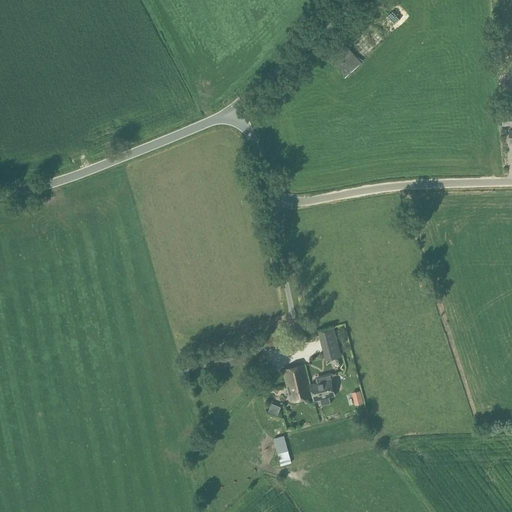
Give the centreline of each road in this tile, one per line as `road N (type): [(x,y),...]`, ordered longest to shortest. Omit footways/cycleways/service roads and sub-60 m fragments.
road 1 (unclassified): [(511,184),(292,199),(268,185),(236,110)]
road 2 (unclassified): [(0,189),(51,187),(236,110)]
road 3 (unknown): [(268,185),(294,332),(290,349),(273,360)]
road 4 (unclassified): [(236,110),(339,0)]
